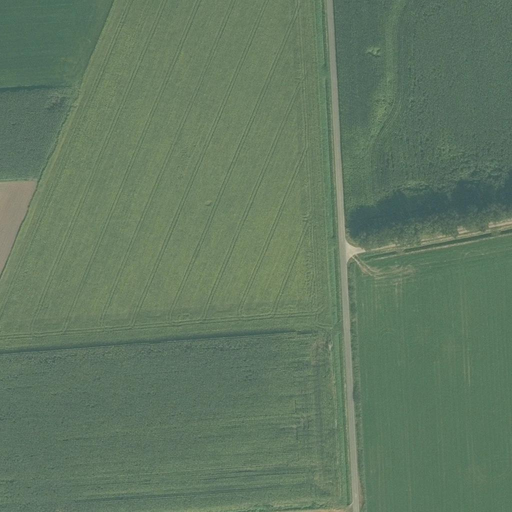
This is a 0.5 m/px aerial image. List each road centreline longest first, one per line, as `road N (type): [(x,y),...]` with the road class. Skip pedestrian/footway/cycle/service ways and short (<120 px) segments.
road 1 (track): [(356,511),(329,0)]
road 2 (unclassified): [(342,254),(511,221)]
